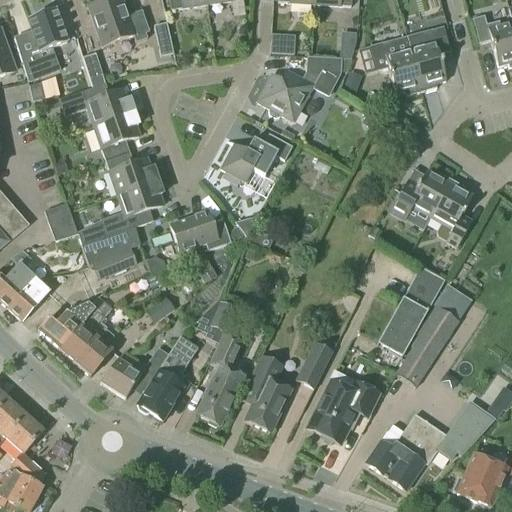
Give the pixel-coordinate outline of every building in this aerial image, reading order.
[(102,51),(132,41),(135,47),(146,42),(145,37),(148,36),(141,14),(127,19),(120,0),(119,0),(88,11),(102,51)] [(167,0),(170,14),(206,8),(204,0),(167,0)] [(204,0),(206,8),(242,3),(241,0),(204,0)] [(277,0),(277,5),(277,6),(313,9),(313,0),(277,0)] [(313,0),(313,9),(350,11),(350,0),(313,0)] [(51,53),(67,47),(54,13),(27,23),(39,56),(23,62),(31,85),(44,80),(45,80),(60,75),(51,53)] [(490,44),(498,70),(507,68),(508,71),(511,70),(511,24),(500,28),(499,25),(486,28),(484,19),(472,23),(479,47),(490,44)] [(153,29),(160,60),(173,58),(166,27),(153,29)] [(423,50),(410,53),(422,95),(437,91),(436,87),(446,85),(439,58),(450,55),(443,31),(431,34),(434,42),(421,46),(423,50)] [(0,35),(0,80),(14,76),(0,35)] [(355,46),(356,37),(340,36),(338,62),(339,62),(350,63),(355,46)] [(293,39),(271,39),(269,58),(293,59),(293,39)] [(422,95),(410,53),(407,41),(371,51),(377,75),(389,72),(396,98),(406,96),(407,100),(422,95)] [(82,61),(91,91),(104,87),(95,57),(82,61)] [(280,119),(293,126),(311,92),(327,101),(340,79),(339,62),(338,62),(310,61),(306,61),(305,76),(301,84),(287,77),(283,86),(270,79),(256,107),(269,113),(267,116),(268,120),(274,123),(278,121),(280,119)] [(31,105),(43,102),(39,87),(28,89),(31,105)] [(92,130),(133,116),(128,103),(125,104),(122,94),(108,99),(104,87),(58,103),(64,121),(86,113),(92,130)] [(92,130),(104,165),(128,156),(124,145),(138,140),(134,130),(137,129),(133,116),(92,130)] [(264,181),(275,160),(284,165),(292,150),(268,138),(262,149),(252,143),(245,155),(233,149),(220,173),(245,187),(251,175),(264,181)] [(132,168),(128,156),(104,165),(116,199),(157,185),(152,172),(149,173),(146,163),(132,168)] [(60,165),(52,168),(56,179),(64,176),(60,165)] [(402,191),(389,215),(423,235),(430,221),(452,183),(438,175),(436,179),(427,174),(414,198),(404,192),(402,191)] [(466,191),(452,183),(430,221),(441,227),(436,236),(437,241),(445,246),(446,244),(446,245),(457,251),(470,229),(459,223),(472,199),(464,194),(466,191)] [(148,214),(162,210),(158,199),(161,198),(157,185),(116,199),(122,216),(99,224),(99,225),(76,237),(77,238),(81,250),(134,232),(137,242),(143,240),(146,234),(144,228),(152,226),(148,214)] [(0,251),(25,230),(0,200),(0,251)] [(48,230),(70,222),(65,207),(43,215),(48,230)] [(207,255),(230,247),(222,225),(211,228),(207,217),(169,230),(178,256),(204,247),(207,255)] [(70,222),(48,230),(54,246),(77,238),(76,237),(70,222)] [(246,241),(253,227),(251,222),(234,226),(246,241)] [(368,238),(376,242),(380,235),(372,231),(368,238)] [(134,232),(81,250),(88,270),(91,268),(129,253),(139,249),(139,248),(137,242),(134,232)] [(251,238),(247,247),(266,254),(269,245),(251,238)] [(245,250),(240,261),(246,263),(253,261),(255,255),(245,250)] [(129,253),(91,268),(97,285),(136,269),(129,253)] [(21,270),(29,262),(21,255),(10,262),(18,270),(20,269),(21,270)] [(215,281),(202,258),(190,264),(203,288),(215,281)] [(0,305),(7,312),(34,282),(21,270),(20,269),(18,270),(4,285),(0,281),(0,305)] [(400,361),(444,284),(419,270),(376,347),(400,361)] [(154,291),(172,284),(167,271),(149,278),(154,291)] [(21,325),(48,296),(34,282),(7,312),(21,325)] [(154,328),(174,314),(165,301),(145,315),(154,328)] [(220,302),(201,321),(211,325),(209,330),(224,336),(234,312),(232,312),(233,309),(220,302)] [(37,335),(59,354),(79,330),(81,332),(88,324),(89,325),(97,317),(87,309),(63,319),(54,329),(47,323),(37,335)] [(79,330),(59,354),(75,367),(105,331),(100,326),(103,322),(97,317),(89,325),(88,324),(81,332),(79,330)] [(105,331),(75,367),(89,380),(111,354),(105,349),(113,340),(104,333),(105,332),(105,331)] [(244,339),(226,331),(223,337),(221,336),(209,364),(210,365),(219,369),(215,378),(214,377),(196,418),(209,423),(207,427),(215,430),(217,427),(220,428),(238,388),(237,387),(242,376),(232,371),(243,346),(241,346),(244,339)] [(331,356),(335,347),(319,339),(297,383),(314,393),(333,357),(331,356)] [(179,341),(168,359),(141,400),(141,401),(136,408),(138,409),(139,413),(145,417),(150,417),(162,425),(183,393),(178,390),(183,382),(179,379),(197,352),(179,341)] [(411,352),(394,378),(414,392),(438,355),(416,341),(409,351),(411,352)] [(141,401),(141,400),(168,359),(157,352),(146,369),(124,356),(118,365),(101,387),(125,403),(131,394),(141,401)] [(267,434),(287,396),(273,388),(283,369),(263,358),(241,401),(252,406),(244,422),(267,434)] [(379,399),(335,377),(307,432),(321,439),(322,444),(330,448),(335,446),(340,448),(348,432),(351,434),(359,418),(367,422),(379,399)] [(511,398),(502,392),(485,417),(493,422),(495,423),(502,413),(504,415),(511,403),(511,398)] [(0,410),(0,438),(4,442),(23,420),(6,404),(0,410)] [(366,467),(366,468),(405,495),(427,464),(429,465),(436,455),(449,464),(455,456),(460,459),(493,422),(485,417),(468,405),(445,439),(413,418),(401,436),(403,437),(392,454),(381,446),(366,467)] [(22,458),(42,436),(23,420),(4,442),(22,458)] [(37,490),(43,479),(21,459),(0,482),(0,511),(2,511),(5,506),(16,511),(30,511),(41,492),(37,490)] [(506,473),(472,459),(461,484),(457,482),(452,495),(456,496),(456,497),(476,507),(477,510),(482,511),(483,511),(486,511),(489,511),(506,473)]
